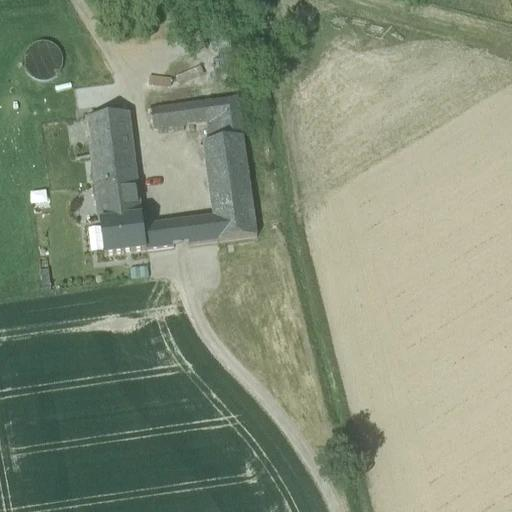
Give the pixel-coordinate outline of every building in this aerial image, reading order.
[(225,8),(205,11),(211,54),(231,51),(225,8)] [(211,54),(210,54),(215,89),(236,86),(231,51),(211,54)] [(94,60),(70,67),(74,82),(98,76),(94,60)] [(150,72),(150,70),(150,68),(148,66),(147,65),(144,65),(142,65),(141,67),(139,68),(139,70),(139,73),(141,74),(142,76),(145,76),(147,75),(148,74),(150,72)] [(151,85),(151,83),(151,81),(149,79),(148,78),(145,77),(143,78),(141,79),(140,81),(140,83),(140,85),(142,87),(143,88),(146,89),(148,88),(149,87),(151,85)] [(237,100),(150,112),(153,132),(205,125),(207,144),(242,139),(237,100)] [(127,115),(86,120),(97,205),(138,200),(127,115)] [(207,144),(203,144),(213,221),(216,244),(255,239),(242,139),(207,144)] [(138,200),(97,205),(104,258),(145,253),(142,230),(138,200)] [(213,221),(199,223),(202,246),(216,244),(213,221)] [(199,223),(185,225),(188,248),(202,246),(199,223)] [(169,227),(142,230),(145,253),(172,250),(169,227)]
